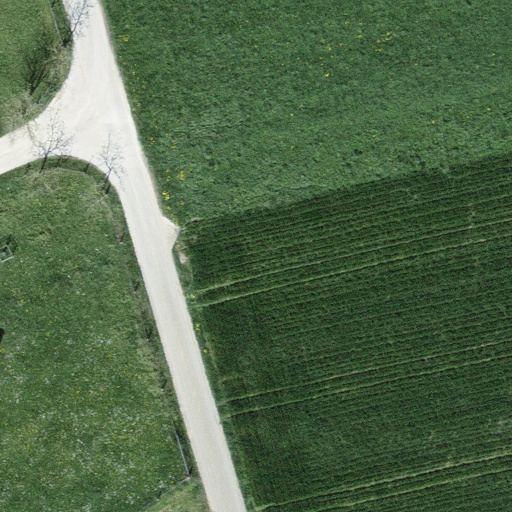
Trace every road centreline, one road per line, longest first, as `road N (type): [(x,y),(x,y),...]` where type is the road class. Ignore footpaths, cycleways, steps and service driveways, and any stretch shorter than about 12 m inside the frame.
road 1 (unclassified): [(98,118),(215,511)]
road 2 (unclassified): [(65,0),(98,118)]
